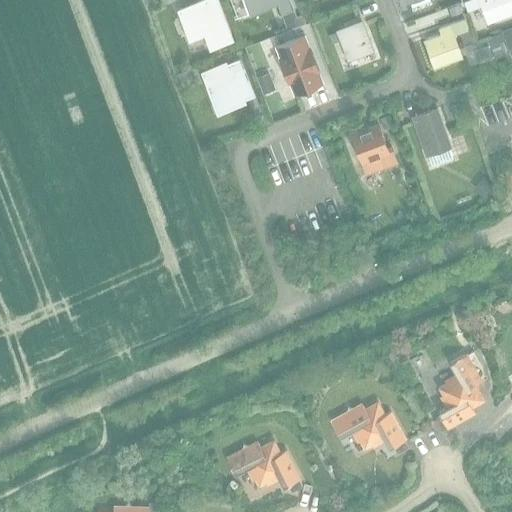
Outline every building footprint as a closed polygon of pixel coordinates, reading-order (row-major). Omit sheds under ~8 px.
[(217,0),(200,0),(180,7),(189,35),(205,29),(210,46),(232,39),(217,0)] [(282,15),(296,10),(292,0),(246,0),(251,13),(277,3),(282,15)] [(481,5),(488,23),(511,13),(511,0),(471,0),(465,3),(468,11),(481,5)] [(442,33),(425,39),(432,59),(458,50),(452,35),(466,30),(462,19),(440,27),(442,33)] [(350,57),(372,49),(362,21),(339,30),(350,57)] [(306,33),(277,44),(295,92),(324,81),(316,60),(314,61),(312,55),(314,54),(306,33)] [(217,108),(254,94),(245,69),(207,84),(217,108)] [(456,154),(452,143),(454,142),(439,105),(415,115),(430,152),(432,151),(436,162),(456,154)] [(378,127),(352,136),(353,138),(362,163),(366,175),(399,163),(392,145),(386,147),(378,126),(378,127)] [(447,426),(475,411),(470,403),(480,398),(474,389),(482,384),(477,376),(479,370),(473,368),(465,354),(450,362),(458,377),(440,387),(450,404),(438,411),(439,411),(432,415),(438,426),(445,422),(447,426)] [(341,416),(332,421),(340,437),(355,428),(365,446),(383,436),(389,448),(394,446),(398,453),(408,447),(404,440),(405,440),(389,412),(382,416),(376,407),(367,412),(363,404),(348,412),(342,410),(341,416)] [(242,451),(227,458),(235,474),(250,466),(260,484),(278,475),(284,487),(288,484),(292,492),(303,486),(299,479),(285,450),(277,455),(272,445),(263,450),(258,442),(250,447),(244,445),(242,451)] [(148,511),(149,508),(132,508),(128,503),(124,507),(114,507),(113,511),(148,511)]
